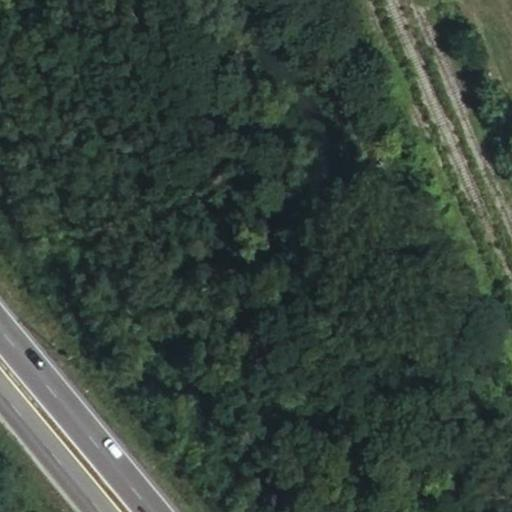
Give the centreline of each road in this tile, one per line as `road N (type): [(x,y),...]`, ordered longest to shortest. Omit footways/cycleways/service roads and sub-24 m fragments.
road 1 (motorway): [(156,511),(0,325)]
road 2 (trunk): [(0,396),(98,511)]
